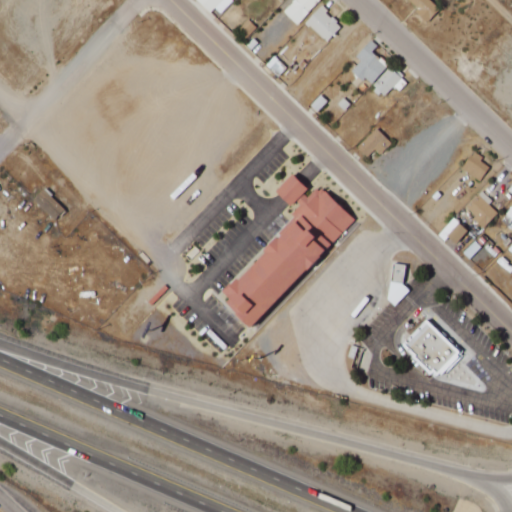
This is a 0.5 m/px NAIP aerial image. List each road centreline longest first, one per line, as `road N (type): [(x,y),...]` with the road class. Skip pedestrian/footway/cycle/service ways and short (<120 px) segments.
road 1 (motorway): [(511,487),(0,337)]
road 2 (residential): [(511,333),(169,0)]
road 3 (motorway): [(358,511),(0,356)]
road 4 (motorway): [(0,413),(225,511)]
road 5 (residential): [(0,97),(167,275)]
road 6 (residential): [(511,147),(359,0)]
road 7 (residential): [(135,0),(0,147)]
road 8 (motorway): [(0,442),(121,511)]
